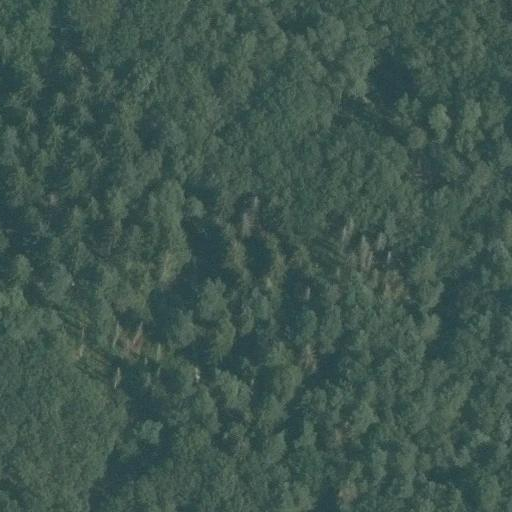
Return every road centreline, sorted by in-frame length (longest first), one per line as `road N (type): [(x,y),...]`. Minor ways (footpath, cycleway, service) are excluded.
road 1 (track): [(119,511),(173,453),(189,397),(193,289),(186,241),(137,147),(19,0)]
road 2 (track): [(511,198),(428,133),(146,0)]
